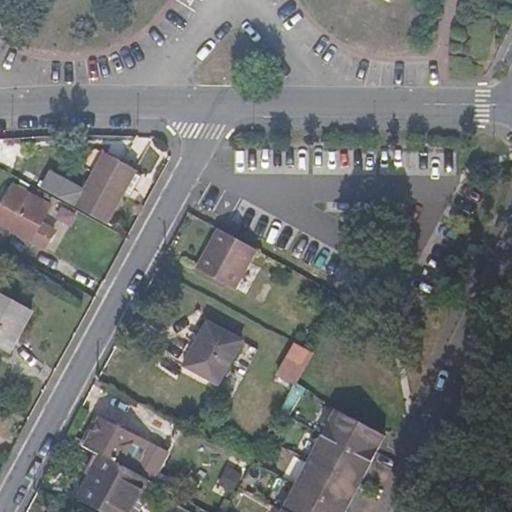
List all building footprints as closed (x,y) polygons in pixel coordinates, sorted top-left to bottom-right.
[(50,173),(41,188),(105,225),(136,172),(105,154),(83,191),(50,173)] [(0,208),(0,223),(45,247),(53,231),(41,224),(48,209),(11,189),(0,208)] [(228,305),(257,253),(219,231),(197,270),(204,274),(197,288),(228,305)] [(0,327),(16,337),(29,314),(0,296),(0,327)] [(186,368),(219,386),(244,341),(210,322),(186,368)] [(16,337),(0,327),(0,353),(6,356),(16,337)] [(297,386),(315,354),(291,341),(273,372),(297,386)] [(384,436),(334,408),(320,433),(370,460),(384,436)] [(168,436),(175,424),(149,409),(142,422),(168,436)] [(103,418),(87,448),(106,458),(148,481),(154,485),(169,455),(103,418)] [(370,460),(320,433),(308,456),(358,483),(370,460)] [(358,483),(308,456),(295,480),(345,506),(358,483)] [(104,511),(131,511),(148,481),(106,458),(83,500),(104,511)] [(225,500),(234,505),(247,480),(238,475),(225,500)] [(342,511),(345,506),(295,480),(282,504),(297,511),(342,511)]
